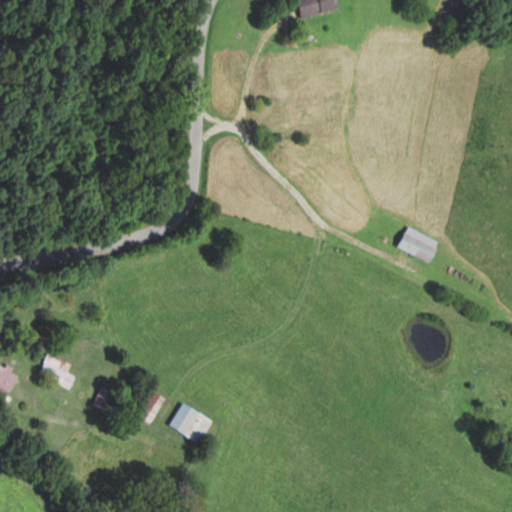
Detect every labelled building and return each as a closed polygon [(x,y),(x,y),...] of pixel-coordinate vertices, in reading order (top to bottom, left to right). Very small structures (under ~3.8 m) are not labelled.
[(337,8),(334,0),(294,0),(300,18),(337,8)] [(313,124),(308,99),(305,85),(296,87),(299,99),(291,100),(296,127),(313,124)] [(428,262),(438,241),(406,226),(397,247),(428,262)] [(67,389),(73,375),(64,372),(68,363),(45,353),(36,375),(67,389)] [(3,367),(2,368),(0,366),(0,390),(5,394),(16,374),(3,367)] [(134,417),(146,424),(163,399),(151,391),(134,417)] [(197,443),(211,420),(181,403),(167,426),(197,443)]
